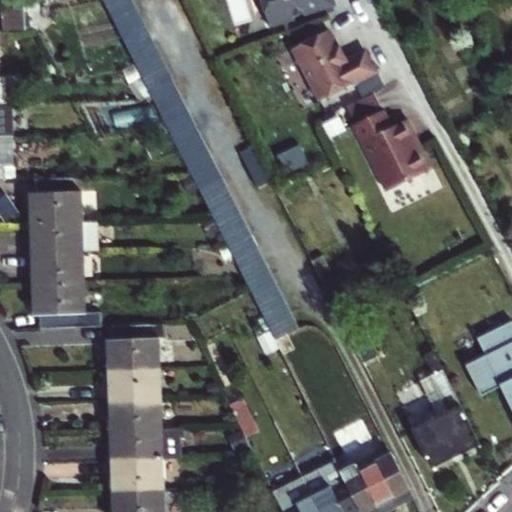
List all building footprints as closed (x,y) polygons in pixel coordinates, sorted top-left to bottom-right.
[(214,160),(208,148),(202,136),(196,125),(190,113),(184,101),(178,89),(172,77),(166,65),(160,53),(154,41),(148,29),(142,17),(136,5),(133,0),(101,0),(104,6),(110,18),(116,30),(123,42),(129,54),(135,66),(141,78),(147,89),(152,101),(153,102),(159,114),(165,125),(167,130),(171,137),(177,149),(183,161),(189,173),(190,174),(195,185),(201,197),(207,209),(212,218),(213,221),(219,233),(225,245),(227,248),(231,257),(237,269),(242,277),(243,281),(250,293),(256,304),(262,316),(268,328),(273,340),(289,332),(297,328),(299,327),(293,315),(287,303),(281,292),(275,280),(269,268),(263,256),(257,244),(251,232),(245,220),(239,208),(233,196),(226,184),(220,172),(214,160)] [(263,0),(272,26),(296,19),(295,15),(334,3),(332,0),(263,0)] [(24,29),(23,4),(2,9),(3,30),(24,29)] [(319,94),(320,98),(377,71),(367,50),(348,59),(341,45),(340,46),(331,27),(295,45),(312,81),(311,85),(314,91),(319,94)] [(385,109),(355,123),(387,190),(432,168),(421,145),(418,146),(414,137),(417,136),(408,119),(393,126),(385,109)] [(0,136),(0,180),(6,180),(5,166),(14,166),(13,136),(0,136)] [(271,180),(254,146),(240,153),(257,187),(271,180)] [(14,180),(14,166),(5,166),(6,180),(14,180)] [(31,191),(32,224),(83,222),(82,191),(73,191),(73,181),(73,178),(35,179),(36,191),(31,191)] [(73,191),(82,191),(81,181),(73,181),(73,191)] [(119,197),(111,183),(103,187),(111,201),(119,197)] [(83,222),(32,224),(32,235),(28,235),(28,254),(84,253),(98,252),(97,222),(83,222)] [(84,253),(28,254),(29,272),(34,272),(34,284),(85,282),(84,253)] [(324,254),(311,261),(326,290),(338,283),(324,254)] [(86,312),(85,282),(34,284),(35,314),(41,314),(42,329),(102,327),(101,312),(86,312)] [(511,323),(511,322),(477,341),(486,358),(467,368),(483,399),(503,389),(511,405),(511,323)] [(108,339),(109,371),(159,369),(158,325),(113,327),(113,339),(108,339)] [(349,337),(362,363),(380,354),(367,328),(349,337)] [(273,340),(274,340),(283,358),(298,350),(289,332),(273,340)] [(431,468),(479,443),(433,349),(424,354),(434,373),(420,380),(437,413),(411,426),(431,468)] [(105,384),(105,401),(160,398),(159,369),(109,371),(110,383),(105,384)] [(228,405),(239,399),(230,383),(220,388),(223,395),(228,405)] [(160,398),(105,401),(106,420),(111,420),(111,431),(161,429),(160,398)] [(239,425),(244,436),(254,431),(239,399),(228,405),(239,425)] [(107,443),(107,461),(162,459),(182,458),(181,437),(181,428),(161,429),(111,431),(112,442),(107,443)] [(375,452),(357,461),(360,469),(379,459),(375,452)] [(340,470),(344,478),(361,511),(389,497),(393,504),(410,496),(412,495),(391,453),(379,459),(360,469),(357,461),(340,470)] [(162,459),(107,461),(108,479),(114,478),(114,491),(163,489),(162,459)] [(319,511),(360,511),(334,460),(301,476),(319,511)] [(263,472),(258,463),(248,468),(253,477),(263,472)] [(319,511),(301,476),(271,490),(282,511),(319,511)] [(164,511),(163,489),(114,491),(114,511),(164,511)]
